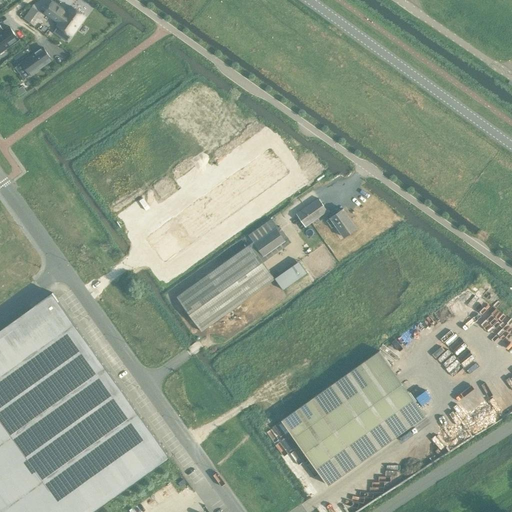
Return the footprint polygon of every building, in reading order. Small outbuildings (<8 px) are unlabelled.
[(85,16),(72,6),(67,13),(64,11),(64,10),(52,1),(45,12),(60,23),(58,26),(71,35),(71,36),(85,16)] [(28,13),(24,18),(30,22),(34,17),(28,13)] [(0,52),(19,39),(9,26),(4,30),(0,25),(0,52)] [(43,47),(22,62),(31,75),(52,59),(43,47)] [(270,149),(147,238),(163,261),(287,172),(270,149)] [(328,192),(287,223),(320,270),(361,239),(328,192)] [(267,258),(251,270),(276,303),(292,291),(267,258)] [(251,270),(236,281),(260,314),(276,303),(251,270)] [(236,281),(220,293),(244,326),(260,314),(236,281)] [(0,511),(93,511),(170,457),(53,292),(0,329),(0,511)] [(220,293),(205,304),(229,337),(244,326),(220,293)] [(205,304),(189,316),(213,349),(229,337),(205,304)] [(426,415),(379,350),(282,419),(328,485),(426,415)]
